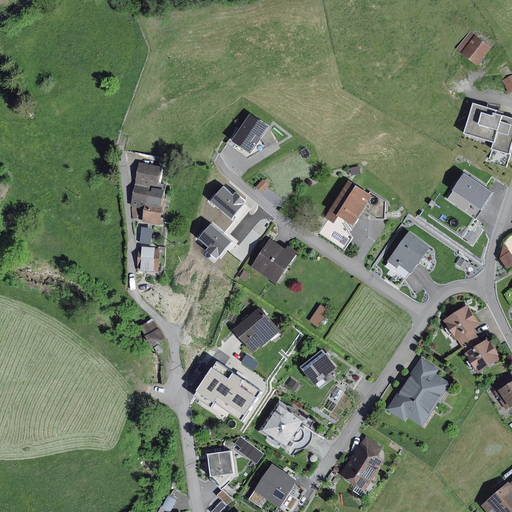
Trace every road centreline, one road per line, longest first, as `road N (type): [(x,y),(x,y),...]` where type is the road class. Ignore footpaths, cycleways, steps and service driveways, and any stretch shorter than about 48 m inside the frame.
road 1 (residential): [(427,315),(316,480)]
road 2 (residential): [(427,315),(279,217)]
road 3 (residential): [(199,511),(180,384)]
